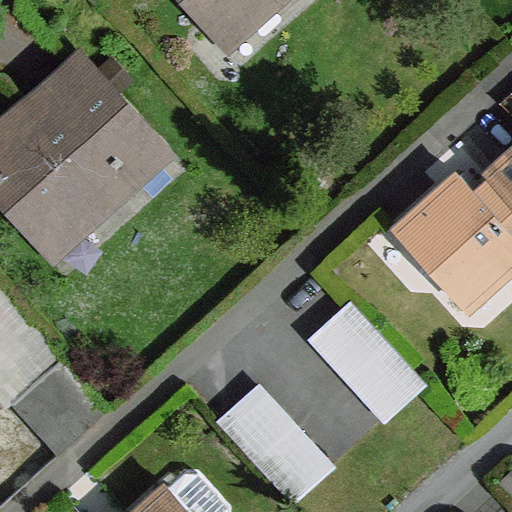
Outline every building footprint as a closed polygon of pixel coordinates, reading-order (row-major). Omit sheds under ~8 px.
[(195,0),(231,39),(274,0),(195,0)] [(164,153),(81,60),(76,64),(28,107),(0,132),(0,187),(54,249),(164,153)] [(511,155),(490,176),(493,178),(511,200),(511,210),(502,220),(511,230),(511,155)] [(462,174),(399,229),(466,305),(511,264),(511,230),(502,220),(511,210),(511,200),(493,178),(478,191),(462,174)] [(57,354),(0,290),(0,394),(6,401),(57,354)] [(351,301),(310,336),(387,420),(427,386),(351,301)] [(67,357),(16,403),(59,452),(111,405),(67,357)] [(263,381),(221,417),(296,499),(337,465),(263,381)] [(194,511),(171,486),(141,511),(194,511)]
